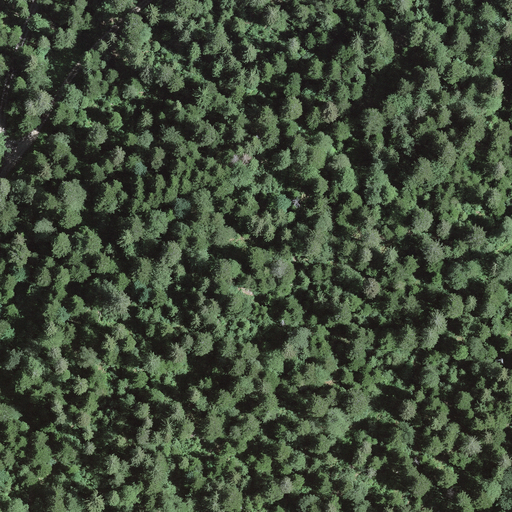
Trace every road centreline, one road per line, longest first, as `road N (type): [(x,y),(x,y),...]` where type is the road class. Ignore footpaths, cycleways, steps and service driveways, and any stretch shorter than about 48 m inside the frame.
road 1 (track): [(150,0),(84,60),(8,165)]
road 2 (track): [(38,0),(7,78),(1,126),(8,165)]
